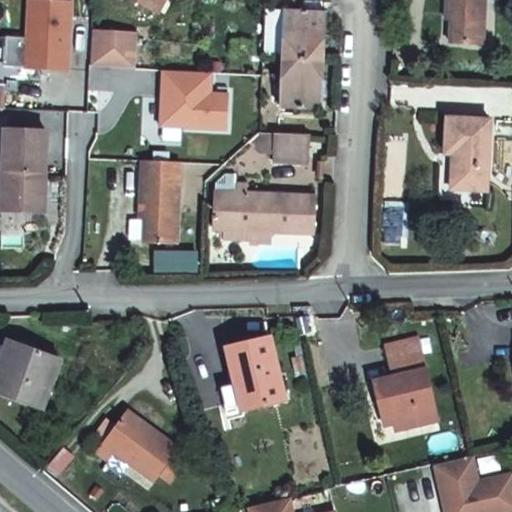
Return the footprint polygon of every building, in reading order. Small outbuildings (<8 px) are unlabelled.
[(174,0),(145,0),(169,10),(172,4),(174,0)] [(285,0),(285,2),(267,0),(267,4),(264,56),(282,57),(322,59),(325,11),(322,10),(322,5),(322,0),(285,0)] [(483,0),(442,0),(442,6),(442,11),(449,11),(449,20),(448,44),(481,46),(483,0)] [(86,32),(84,66),(106,67),(108,33),(86,32)] [(130,69),(132,33),(108,33),(106,67),(130,69)] [(322,59),(282,57),(280,90),(279,105),(320,106),(322,59)] [(452,157),(450,176),(449,191),(481,194),(482,176),(487,124),(445,120),(442,157),(452,157)] [(270,157),(307,159),(308,130),(271,129),(270,157)] [(23,210),(24,208),(30,208),(31,194),(43,193),(44,173),(45,131),(3,131),(0,210),(23,210)] [(143,146),(143,161),(137,161),(136,174),(136,192),(142,193),(142,202),(141,227),(175,227),(178,147),(143,146)] [(226,190),(226,183),(215,182),(213,224),(310,229),(312,187),(302,186),(301,194),(226,190)] [(43,193),(31,194),(30,208),(42,208),(43,193)] [(374,400),(379,419),(382,431),(430,420),(425,399),(409,338),(377,346),(386,378),(358,386),(362,399),(363,403),(374,400)] [(213,394),(214,398),(220,420),(277,404),(275,398),(261,342),(217,352),(228,389),(213,394)] [(0,400),(31,411),(38,386),(44,366),(1,350),(0,353),(0,400)] [(52,368),(44,366),(38,386),(45,388),(52,368)] [(368,422),(379,419),(374,400),(363,403),(368,422)] [(118,418),(88,460),(99,469),(108,458),(149,488),(171,457),(118,418)] [(426,468),(430,485),(433,500),(435,503),(441,501),(443,510),(438,511),(511,511),(505,483),(503,476),(469,484),(463,459),(426,468)] [(435,503),(436,511),(438,511),(443,510),(441,501),(435,503)] [(247,511),(284,511),(283,503),(247,511)]
